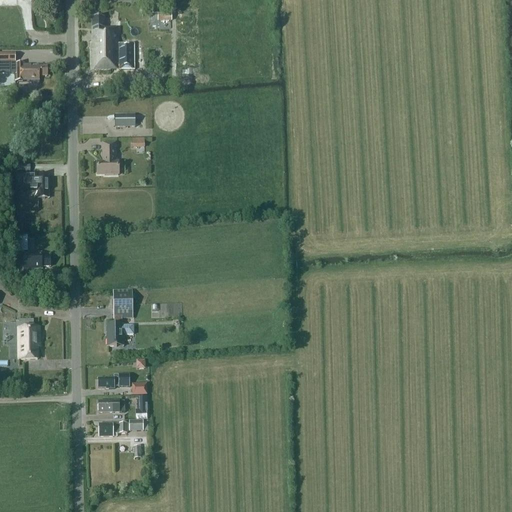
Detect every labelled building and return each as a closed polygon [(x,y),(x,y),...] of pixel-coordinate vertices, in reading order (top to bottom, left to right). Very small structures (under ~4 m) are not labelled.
[(170,14),(158,14),(158,22),(170,22),(170,14)] [(105,28),(104,18),(92,18),(92,32),(90,32),(90,71),(133,70),(133,45),(118,45),(118,28),(105,28)] [(15,75),(15,83),(30,82),(30,85),(32,87),(36,87),(38,85),(38,77),(46,77),(46,68),(38,69),(38,65),(24,65),(24,64),(15,64),(15,55),(0,54),(0,63),(9,63),(10,75),(15,75)] [(134,128),(134,115),(114,115),(114,128),(134,128)] [(147,138),(134,139),(134,149),(147,148),(147,138)] [(115,165),(115,144),(102,145),(102,164),(97,164),(97,175),(104,175),(104,176),(118,176),(118,165),(115,165)] [(37,192),(37,200),(45,199),(44,192),(48,192),(48,176),(23,177),(23,184),(29,184),(29,192),(37,192)] [(33,271),(41,271),(41,268),(50,268),(49,257),(41,257),(41,254),(23,254),(23,273),(18,273),(18,282),(33,282),(33,271)] [(133,326),(122,327),(122,325),(121,325),(121,319),(132,319),(131,291),(112,291),(113,319),(114,319),(114,325),(106,325),(107,347),(124,347),(124,336),(133,336),(133,326)] [(17,344),(40,344),(40,328),(33,328),(33,321),(18,321),(19,329),(17,328),(17,344)] [(17,344),(17,362),(38,362),(38,348),(40,348),(40,344),(17,344)] [(106,389),(106,390),(114,390),(114,388),(129,387),(129,376),(113,376),(113,378),(104,378),(104,380),(96,380),(97,389),(106,389)] [(123,403),(116,403),(98,403),(98,415),(113,414),(119,413),(119,412),(124,412),(123,403)] [(128,411),(128,422),(147,421),(146,407),(140,407),(140,411),(128,411)] [(98,425),(98,438),(112,437),(112,434),(126,434),(126,432),(142,432),(142,423),(129,423),(129,425),(98,425)]
